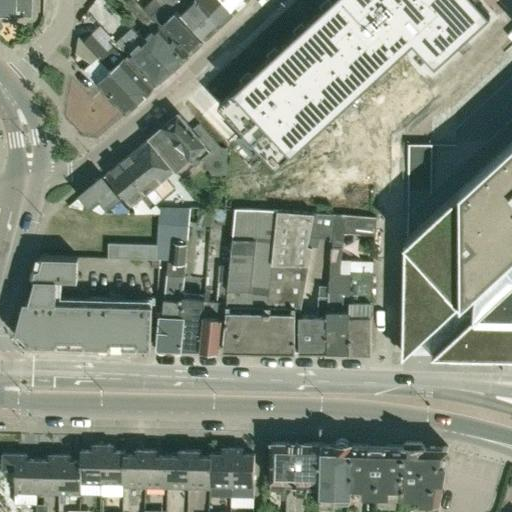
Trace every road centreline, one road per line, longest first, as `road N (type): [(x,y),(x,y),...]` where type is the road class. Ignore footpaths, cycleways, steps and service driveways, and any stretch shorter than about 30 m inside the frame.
road 1 (secondary): [(0,398),(301,403),(443,417),(511,435)]
road 2 (secondary): [(511,391),(0,368)]
road 3 (residential): [(24,172),(72,172),(274,0)]
